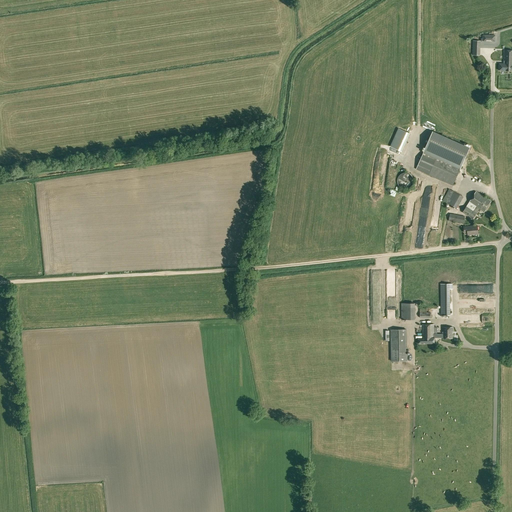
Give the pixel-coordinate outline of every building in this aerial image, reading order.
[(472,55),(480,55),(480,41),(473,40),(472,55)] [(499,70),(511,70),(511,50),(504,51),(503,61),(504,61),(504,63),(499,63),(499,70)] [(478,166),(465,159),(469,148),(432,132),(416,169),(453,185),(459,172),(472,178),(478,166)] [(398,179),(397,180),(397,181),(397,182),(398,183),(398,184),(398,185),(399,185),(399,186),(400,186),(400,187),(401,187),(401,188),(402,188),(403,189),(404,189),(405,189),(406,189),(407,189),(408,189),(409,188),(410,188),(410,187),(411,187),(412,186),(412,185),(413,185),(413,184),(413,183),(414,183),(414,182),(414,181),(414,180),(414,179),(413,178),(413,177),(412,176),(412,175),(411,175),(411,174),(410,174),(409,174),(409,173),(408,173),(407,173),(406,173),(405,173),(404,173),(403,173),(402,173),(402,174),(401,174),(400,174),(400,175),(399,175),(399,176),(399,177),(398,177),(398,178),(398,179)] [(447,202),(457,208),(463,196),(454,191),(453,190),(453,191),(449,189),(443,200),(447,202)] [(462,212),(472,219),(479,208),(484,211),(491,201),(476,191),(469,202),(476,206),(473,211),(466,206),(462,212)] [(449,220),(463,223),(464,216),(450,214),(449,220)] [(468,232),(468,235),(478,233),(478,226),(464,227),(464,232),(468,232)] [(440,284),(441,315),(453,315),(452,284),(440,284)] [(401,303),(401,319),(415,319),(415,303),(401,303)] [(419,312),(420,317),(431,318),(431,313),(426,313),(427,308),(420,308),(420,312),(419,312)] [(418,339),(418,343),(435,343),(435,337),(442,337),(442,334),(434,334),(434,324),(422,324),(422,339),(418,339)] [(442,334),(442,337),(442,338),(453,338),(453,327),(442,327),(442,334)] [(407,328),(392,329),(392,360),(407,360),(407,328)]
